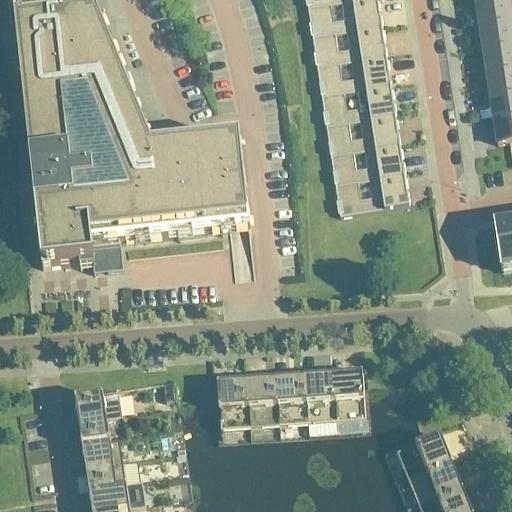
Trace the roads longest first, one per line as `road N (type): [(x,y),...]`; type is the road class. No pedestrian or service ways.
road 1 (residential): [(469,319),(47,348)]
road 2 (residential): [(450,211),(416,0)]
road 3 (residential): [(69,511),(47,348)]
